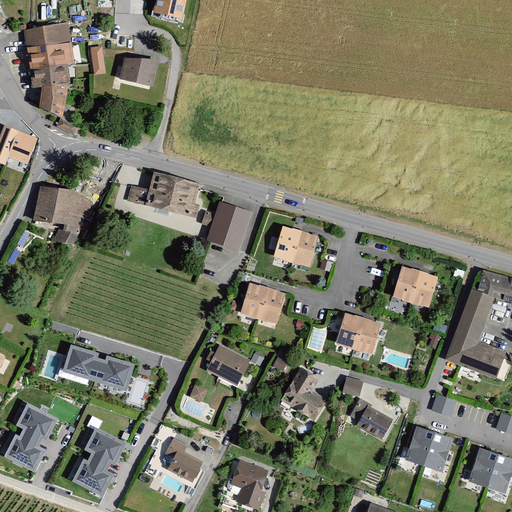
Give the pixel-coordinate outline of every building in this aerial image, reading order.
[(156,0),(153,15),(181,22),(186,0),(156,0)] [(67,25),(25,33),(33,92),(42,91),(40,111),(62,120),(68,88),(71,87),(66,58),(73,57),(67,25)] [(102,47),(91,49),(95,74),(105,72),(102,47)] [(125,61),(120,81),(154,90),(159,63),(125,61)] [(63,120),(59,126),(73,134),(77,128),(63,120)] [(0,155),(0,168),(26,178),(38,143),(16,135),(17,133),(4,128),(0,138),(0,142),(11,146),(6,157),(0,155)] [(132,186),(128,200),(196,218),(199,206),(195,205),(200,185),(155,174),(150,191),(132,186)] [(95,196),(41,190),(33,223),(64,227),(64,233),(58,232),(53,243),(74,247),(95,196)] [(221,202),(209,240),(240,250),(252,212),(221,202)] [(215,214),(207,211),(203,223),(211,226),(215,214)] [(284,226),(275,256),(311,266),(320,236),(284,226)] [(403,269),(393,299),(429,310),(438,280),(403,269)] [(478,340),(495,298),(496,292),(507,294),(505,302),(511,303),(511,278),(484,271),(477,290),(472,289),(456,333),(478,340)] [(250,287),(242,315),(277,326),(285,297),(250,287)] [(346,316),(338,346),(372,356),(381,326),(346,316)] [(478,340),(456,333),(445,360),(496,380),(507,352),(478,342),(478,340)] [(130,362),(71,347),(64,373),(124,388),(130,362)] [(220,347),(207,373),(237,388),(250,362),(220,347)] [(0,382),(9,360),(0,356),(0,382)] [(318,379),(301,370),(281,403),(315,422),(326,404),(309,395),(318,379)] [(347,379),(343,393),(360,398),(364,384),(347,379)] [(207,392),(195,388),(191,399),(202,404),(207,392)] [(438,394),(432,410),(452,417),(457,401),(438,394)] [(35,471),(59,418),(29,405),(5,455),(35,471)] [(368,406),(357,426),(383,440),(393,420),(368,406)] [(511,416),(502,413),(496,429),(511,434),(511,416)] [(454,439),(417,427),(405,460),(443,472),(454,439)] [(102,498),(126,445),(98,431),(75,479),(102,498)] [(511,474),(511,458),(480,448),(469,482),(506,494),(511,474)] [(201,466),(177,454),(169,471),(193,483),(201,466)] [(269,473),(240,463),(232,486),(243,489),(238,504),(259,511),(265,493),(262,492),(269,473)]
